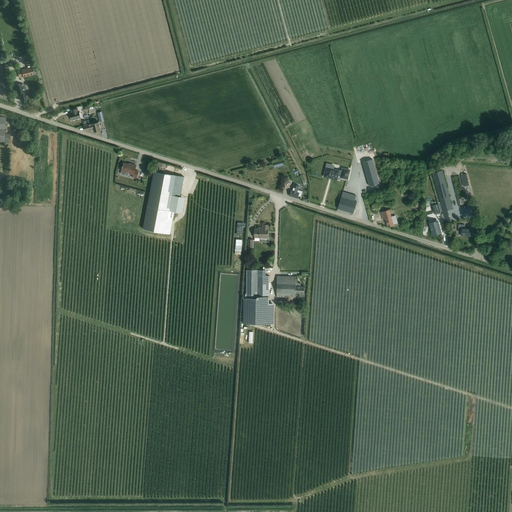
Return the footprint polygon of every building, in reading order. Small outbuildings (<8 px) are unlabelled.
[(17,71),(19,78),(23,77),(23,78),(34,75),(32,67),(21,70),(17,71)] [(23,83),(14,85),(16,93),(20,93),(22,101),(27,100),(25,91),(26,91),(25,86),(23,86),(23,83)] [(72,113),(69,114),(71,120),(80,118),(79,111),(78,111),(77,109),(71,110),(72,113)] [(0,142),(9,143),(10,134),(4,133),(6,117),(0,116),(0,142)] [(84,126),(85,131),(93,129),(94,132),(100,130),(98,122),(84,126)] [(363,162),(362,162),(368,181),(369,186),(379,183),(372,159),(363,162)] [(132,177),(136,178),(138,171),(134,170),(136,165),(129,163),(128,164),(123,163),(122,168),(121,171),(133,174),(132,177)] [(337,180),(338,176),(340,176),(339,178),(347,180),(350,170),(342,168),(341,171),(326,168),(324,177),(337,180)] [(442,170),(432,173),(443,212),(442,212),(444,219),(450,217),(449,214),(448,214),(447,211),(452,209),(442,170)] [(154,171),(143,229),(165,233),(170,234),(174,211),(169,210),(172,195),(180,196),(183,177),(154,171)] [(466,174),(460,175),(463,187),(469,185),(466,174)] [(291,190),(289,196),(297,198),(298,196),(301,197),(302,191),(298,190),(299,186),(294,185),(292,191),(291,190)] [(352,213),(356,201),(341,197),(337,209),(352,213)] [(438,204),(432,206),(435,215),(441,213),(438,204)] [(385,211),(381,213),(383,220),(385,219),(388,227),(393,225),(398,223),(395,215),(391,217),(389,210),(385,211)] [(437,221),(429,224),(432,235),(440,232),(437,221)] [(458,224),(458,227),(458,232),(461,232),(461,236),(472,236),(473,229),(474,229),(475,225),(468,225),(467,228),(464,228),(464,225),(458,224)] [(254,237),(267,238),(268,230),(268,225),(262,225),(262,229),(255,229),(254,237)] [(268,303),(269,297),(269,276),(265,276),(265,270),(247,270),(246,298),(243,298),(243,323),(273,324),(274,303),(268,303)] [(295,293),(299,293),(299,297),(305,297),(305,293),(304,293),(304,287),(300,287),(300,283),(297,283),(297,279),(296,279),(296,277),(277,276),(276,297),(295,298),(295,293)]
